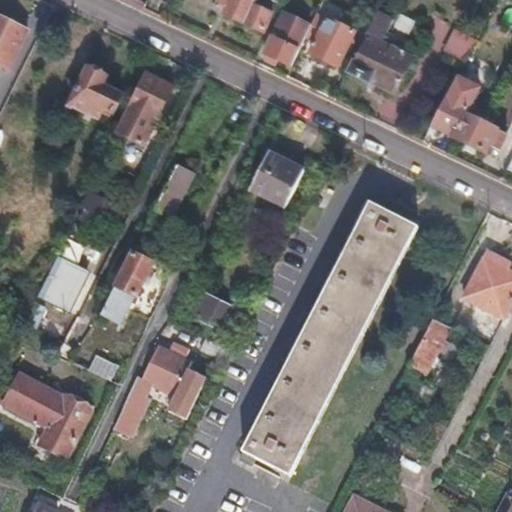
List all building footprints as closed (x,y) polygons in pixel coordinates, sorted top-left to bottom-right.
[(255,0),(220,0),(219,2),(227,6),(230,7),(226,15),(267,35),(276,14),(254,3),(255,0)] [(311,24),(283,11),(263,53),(290,66),(306,34),(311,24)] [(379,11),(369,33),(386,41),(396,19),(379,11)] [(311,24),(306,34),(317,40),(310,54),(337,67),(348,45),(352,47),(356,40),(351,38),(354,32),(316,13),(311,24)] [(30,31),(0,15),(0,65),(10,70),(30,31)] [(466,62),(477,39),(455,27),(443,51),(466,62)] [(369,33),(350,74),(394,94),(413,54),(386,41),(369,33)] [(111,77),(90,67),(70,107),(102,123),(108,112),(117,117),(127,97),(106,87),(111,77)] [(177,87),(147,72),(114,137),(144,152),(177,87)] [(458,76),(456,80),(433,126),(457,138),(474,105),(482,88),(458,76)] [(486,111),(474,105),(457,138),(457,139),(487,154),(490,147),(501,152),(510,134),(499,129),(503,120),(486,111)] [(68,139),(57,133),(47,153),(58,159),(68,139)] [(306,172),(269,154),(251,190),(288,208),(306,172)] [(194,176),(179,168),(147,233),(163,241),(194,176)] [(93,195),(86,209),(118,225),(125,212),(93,195)] [(382,209),(374,205),(350,254),(250,453),(293,474),(418,226),(382,209)] [(511,261),(489,251),(485,257),(510,270),(511,265),(511,261)] [(154,263),(134,253),(103,315),(121,323),(134,297),(137,298),(154,263)] [(511,270),(510,270),(485,257),(464,299),(504,320),(511,304),(511,270)] [(89,272),(65,259),(44,300),(69,312),(89,272)] [(244,311),(206,294),(195,319),(232,336),(244,311)] [(454,329),(434,319),(410,366),(429,376),(454,329)] [(206,336),(200,349),(229,363),(235,350),(206,336)] [(171,351),(161,347),(145,380),(154,385),(177,397),(191,370),(195,362),(185,358),(190,349),(176,342),(171,351)] [(97,357),(90,371),(113,382),(120,367),(97,357)] [(208,379),(191,370),(177,397),(170,412),(189,421),(208,379)] [(19,373),(3,405),(49,429),(39,447),(67,462),(93,412),(19,373)] [(154,385),(145,380),(140,378),(116,428),(134,437),(151,401),(147,399),(154,385)] [(511,511),(511,494),(508,492),(497,511),(511,511)] [(382,511),(357,499),(349,511),(382,511)]
